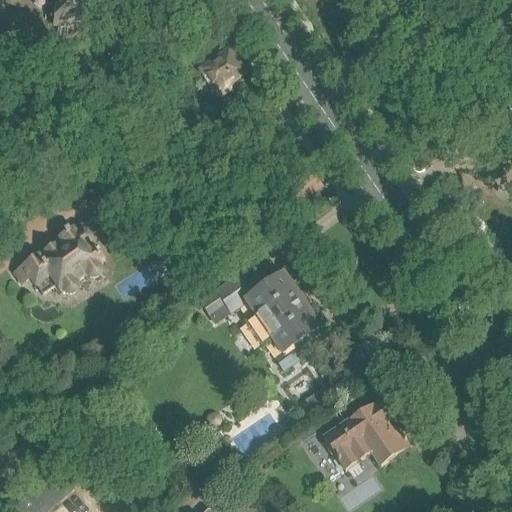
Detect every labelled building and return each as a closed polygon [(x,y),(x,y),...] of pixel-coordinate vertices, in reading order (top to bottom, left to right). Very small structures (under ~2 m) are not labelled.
[(55,0),(56,0),(51,29),(56,30),(54,42),(65,44),(67,32),(70,33),(72,25),(80,27),(85,3),(86,0),(55,0)] [(226,87),(242,76),(239,71),(241,67),(235,58),(230,58),(228,54),(202,72),(219,98),(229,91),(226,87)] [(172,83),(190,72),(183,61),(165,72),(172,83)] [(25,269),(14,276),(22,288),(29,283),(34,290),(40,299),(48,293),(54,289),(60,297),(63,296),(65,298),(69,300),(71,300),(74,297),(76,295),(76,293),(75,290),(74,288),(87,279),(89,282),(91,283),(93,283),(94,283),(97,282),(100,279),(100,276),(100,273),(98,272),(102,269),(100,267),(102,266),(103,261),(97,252),(93,251),(90,253),(87,248),(89,247),(90,242),(86,237),(83,236),(80,238),(77,234),(74,236),(72,233),(59,242),(62,248),(54,253),(51,249),(43,254),(46,258),(38,264),(36,261),(34,262),(33,261),(29,260),(25,262),(24,267),(25,269)] [(254,298),(251,294),(271,281),(258,262),(239,277),(240,278),(217,295),(217,296),(202,307),(210,318),(225,307),(232,316),(246,306),(254,319),(245,325),(261,348),(270,342),(280,357),(277,360),(276,361),(275,365),(276,367),(279,370),(282,371),(285,372),(288,372),(292,371),(311,356),(305,348),(320,338),(280,280),(254,298)] [(314,424),(335,410),(323,392),(307,404),(309,407),(305,409),(314,424)] [(381,471),(410,451),(398,433),(395,436),(389,427),(392,424),(379,405),(323,444),(345,476),(371,457),(381,471)] [(58,473),(15,510),(16,511),(53,511),(76,493),(58,473)] [(257,511),(247,503),(238,511),(220,511),(218,510),(216,511),(257,511)]
